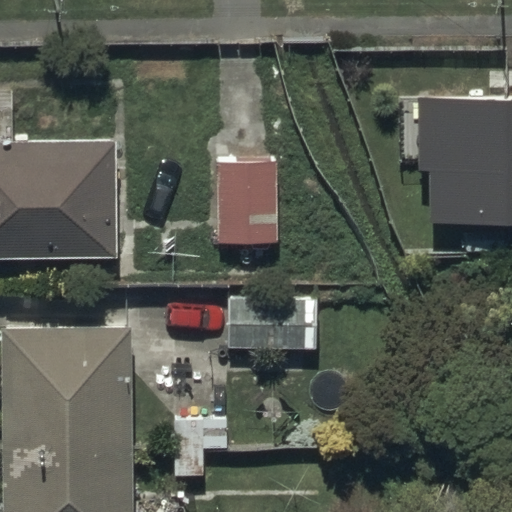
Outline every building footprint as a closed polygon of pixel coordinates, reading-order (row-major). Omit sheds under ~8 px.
[(511,92),(417,94),(419,214),(511,211),(511,92)] [(112,136),(0,136),(0,255),(112,256),(112,136)] [(273,157),(214,159),(217,239),(275,237),(273,157)] [(315,295),(226,294),(225,345),(315,346),(315,295)] [(131,511),(124,319),(0,323),(0,422),(3,511),(166,511),(167,511),(162,511),(131,511)]
